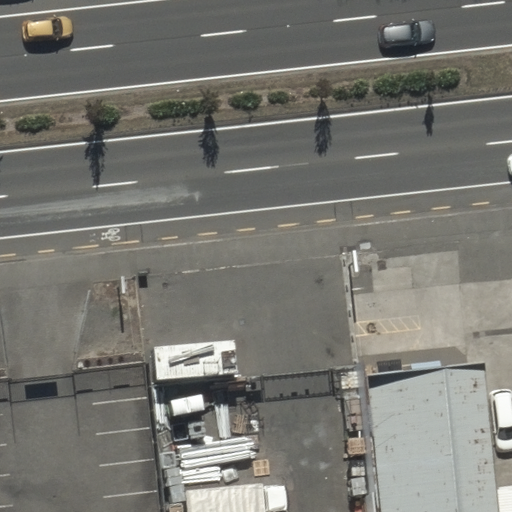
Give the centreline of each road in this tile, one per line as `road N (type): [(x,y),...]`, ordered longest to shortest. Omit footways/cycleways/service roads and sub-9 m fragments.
road 1 (primary): [(0,59),(511,3)]
road 2 (primary): [(511,143),(0,199)]
